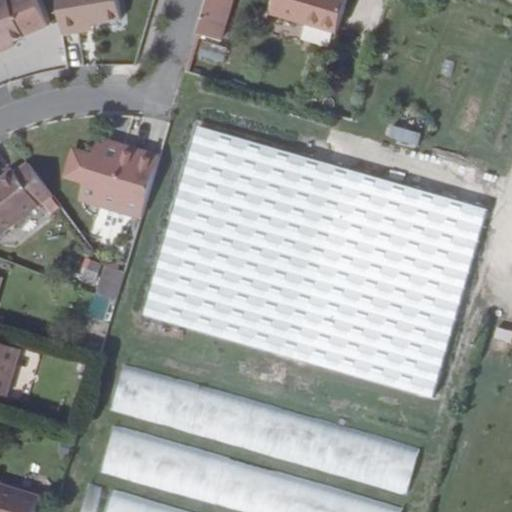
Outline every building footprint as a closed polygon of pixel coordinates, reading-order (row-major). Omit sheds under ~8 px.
[(0,0),(0,41),(34,28),(21,0),(0,0)] [(105,18),(102,0),(41,0),(47,32),(60,31),(60,22),(75,22),(105,18)] [(202,0),(193,32),(220,40),(232,0),(202,0)] [(344,38),(355,1),(350,0),(284,0),(279,21),(344,38)] [(60,31),(75,29),(75,22),(60,22),(60,31)] [(390,124),(386,138),(416,145),(419,132),(390,124)] [(437,395),(490,219),(204,134),(151,310),(437,395)] [(97,215),(141,227),(159,166),(103,150),(102,155),(94,153),(91,165),(71,160),(63,187),(83,192),(79,205),(99,211),(97,215)] [(0,244),(48,202),(21,173),(9,184),(6,181),(0,185),(0,244)] [(94,279),(99,263),(85,258),(80,275),(94,279)] [(107,270),(98,300),(119,306),(128,276),(107,270)] [(0,403),(6,405),(20,358),(0,352),(0,403)] [(418,444),(121,368),(110,415),(406,490),(418,444)] [(239,511),(399,511),(402,500),(109,431),(98,479),(239,511)] [(0,511),(41,511),(45,500),(0,487),(0,511)] [(78,511),(181,511),(84,489),(78,511)]
